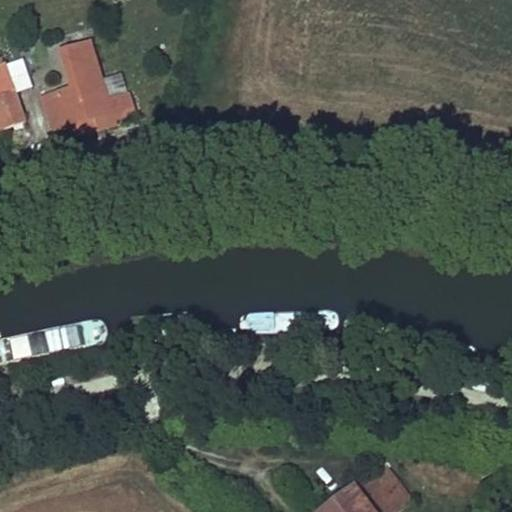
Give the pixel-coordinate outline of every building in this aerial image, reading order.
[(91,46),(62,55),(74,92),(44,102),(54,134),(73,126),(74,128),(96,120),(100,133),(118,126),(91,46)] [(8,64),(0,67),(0,99),(18,93),(8,64)] [(18,93),(0,99),(0,131),(27,121),(18,93)] [(100,133),(96,120),(74,128),(78,141),(100,133)] [(386,468),(327,511),(403,511),(414,504),(386,468)]
